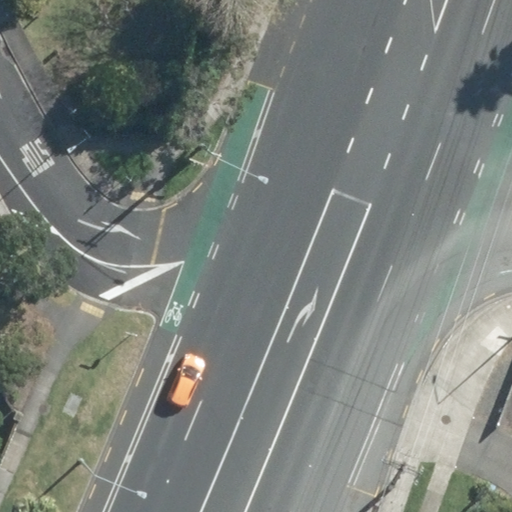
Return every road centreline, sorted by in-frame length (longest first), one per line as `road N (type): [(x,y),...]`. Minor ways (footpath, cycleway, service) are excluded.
road 1 (residential): [(0,102),(33,155),(119,240),(210,234),(297,203)]
road 2 (primary): [(170,511),(297,203)]
road 3 (residential): [(511,216),(318,152)]
road 4 (residential): [(368,31),(511,100)]
road 5 (primary): [(318,152),(368,31)]
